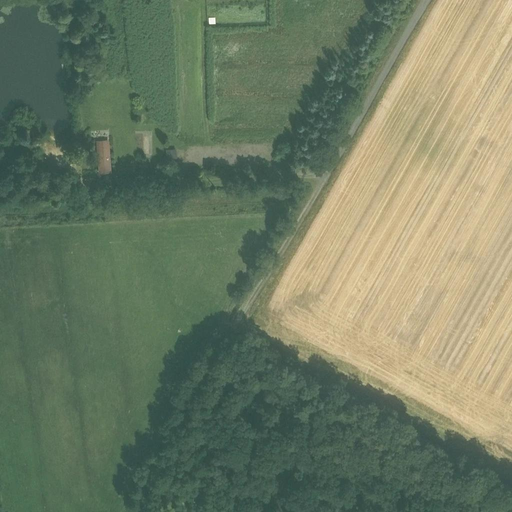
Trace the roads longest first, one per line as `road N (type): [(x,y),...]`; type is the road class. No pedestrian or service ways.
road 1 (track): [(140,511),(163,452),(428,0)]
road 2 (track): [(71,165),(96,186),(329,174)]
